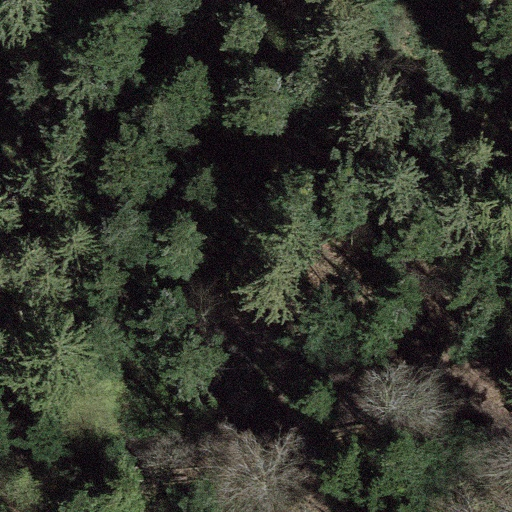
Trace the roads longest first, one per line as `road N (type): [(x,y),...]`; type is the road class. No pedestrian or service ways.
road 1 (track): [(0,183),(284,293),(511,430)]
road 2 (track): [(0,422),(322,418),(486,376),(511,361)]
